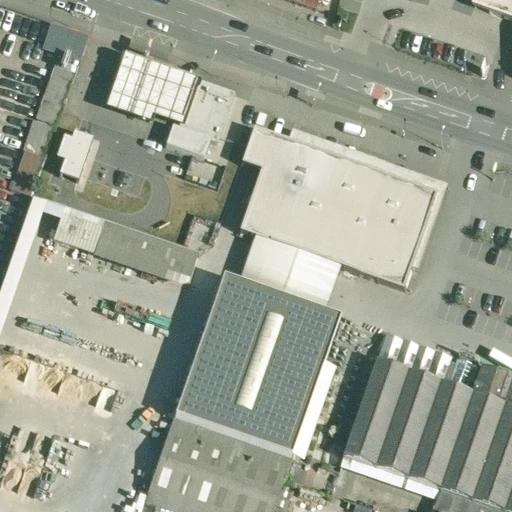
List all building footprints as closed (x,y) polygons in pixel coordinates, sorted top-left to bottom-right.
[(280,0),(280,2),(292,6),(294,7),(302,10),(303,10),(315,14),(320,0),(280,0)] [(505,16),(511,18),(511,0),(479,0),(477,6),(505,16)] [(34,198),(81,36),(45,25),(34,60),(46,63),(9,191),(34,198)] [(177,129),(193,83),(126,60),(107,112),(153,128),(155,121),(174,128),(177,129)] [(193,83),(177,129),(174,128),(166,150),(204,163),(210,145),(218,147),(235,98),(193,83)] [(267,118),(260,116),(256,127),(263,129),(267,118)] [(59,133),(48,163),(54,165),(50,179),(81,190),(96,146),(59,133)] [(440,198),(288,145),(261,136),(254,133),(242,168),(261,175),(239,236),(256,242),(340,271),(406,294),(414,272),(440,198)] [(65,213),(30,201),(19,232),(52,243),(55,244),(65,213)] [(105,228),(65,213),(55,244),(95,258),(105,228)] [(189,255),(106,227),(95,258),(94,261),(186,292),(197,258),(189,255)] [(256,242),(240,288),(324,317),(340,271),(256,242)] [(240,288),(223,282),(175,422),(291,463),(340,323),(324,317),(240,288)] [(478,371),(459,365),(450,390),(467,396),(471,384),(474,385),(478,371)] [(450,390),(378,366),(345,462),(443,496),(437,511),(511,511),(511,411),(475,399),(467,396),(450,390)] [(510,387),(483,377),(475,399),(511,411),(511,382),(511,383),(510,387)] [(291,465),(175,424),(146,505),(165,511),(286,511),(290,502),(279,498),(291,465)]
